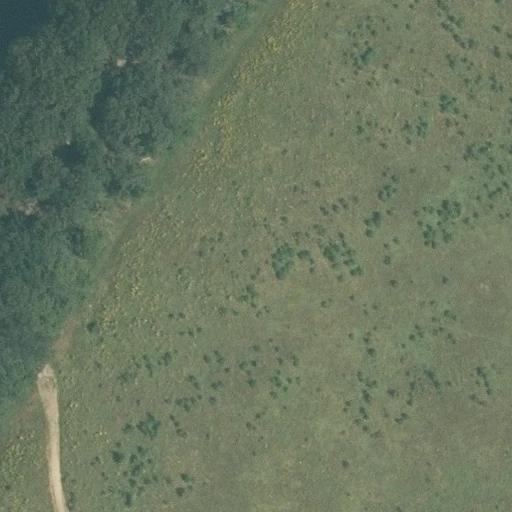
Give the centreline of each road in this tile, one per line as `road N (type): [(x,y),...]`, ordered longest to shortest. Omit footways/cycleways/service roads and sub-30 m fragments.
road 1 (track): [(0,242),(151,0)]
road 2 (track): [(0,326),(30,358),(47,396),(59,511)]
